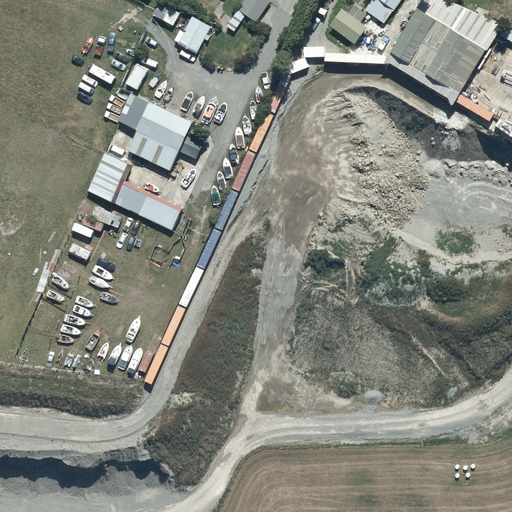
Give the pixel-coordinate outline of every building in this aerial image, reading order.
[(273,3),(268,0),(246,0),(227,28),(236,34),(247,18),(258,25),(273,3)] [(404,0),(373,0),(365,13),(385,26),(394,13),(395,14),(404,0)] [(363,11),(357,6),(349,16),(343,12),(331,30),(355,47),(368,29),(362,24),(366,19),(361,15),(363,11)] [(486,54),(418,15),(392,60),(461,99),(486,54)] [(194,127),(131,97),(119,125),(138,134),(128,155),(173,175),(182,155),(198,162),(207,144),(190,136),(194,127)] [(446,119),(427,112),(422,123),(441,131),(446,119)] [(131,169),(105,156),(87,194),(174,235),(185,211),(125,183),(131,169)]
